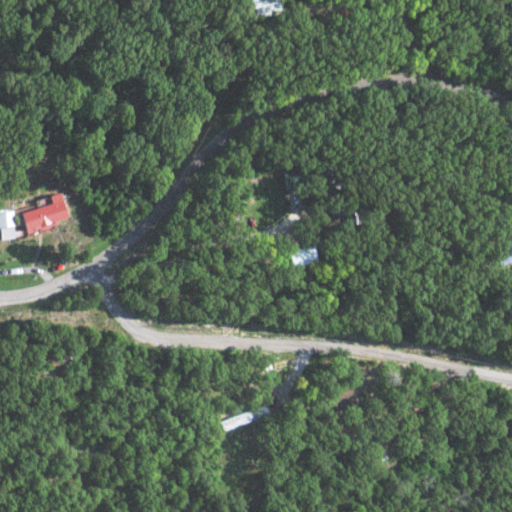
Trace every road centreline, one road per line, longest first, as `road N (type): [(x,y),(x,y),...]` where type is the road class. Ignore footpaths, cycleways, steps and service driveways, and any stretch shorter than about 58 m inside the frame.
road 1 (residential): [(511,105),(394,83),(293,99),(220,140),(114,247),(53,281),(0,292)]
road 2 (residential): [(511,379),(356,349),(161,337),(117,310),(85,265)]
